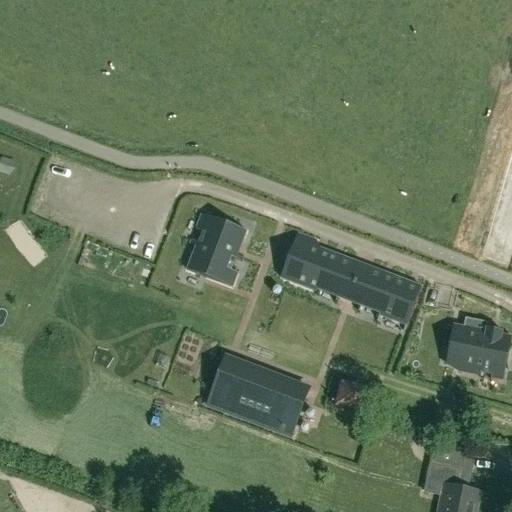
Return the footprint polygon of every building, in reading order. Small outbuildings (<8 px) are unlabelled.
[(246,231),(201,215),(185,274),(203,289),(232,290),(239,274),(234,273),(238,262),(246,231)] [(297,237),(277,284),(406,330),(423,290),(319,254),(316,243),(297,237)] [(296,371),(310,334),(254,313),(240,350),(296,371)] [(453,330),(446,370),(503,384),(511,341),(486,335),(486,327),(464,322),(464,331),(453,330)] [(178,344),(141,329),(126,366),(163,381),(178,344)] [(371,399),(385,362),(329,341),(315,378),(371,399)] [(232,360),(227,374),(291,399),(296,384),(232,360)] [(400,376),(393,399),(418,407),(426,384),(400,376)] [(280,431),(291,400),(227,377),(216,408),(280,431)] [(399,414),(377,410),(374,424),(378,425),(370,463),(391,467),(391,464),(403,466),(402,470),(414,472),(423,429),(413,427),(413,423),(398,420),(399,414)] [(196,479),(199,472),(247,490),(262,451),(184,421),(166,467),(196,479)] [(476,511),(480,495),(459,491),(464,471),(430,464),(423,496),(442,500),(439,511),(476,511)] [(294,511),(313,511),(322,493),(297,483),(286,508),(294,511)]
